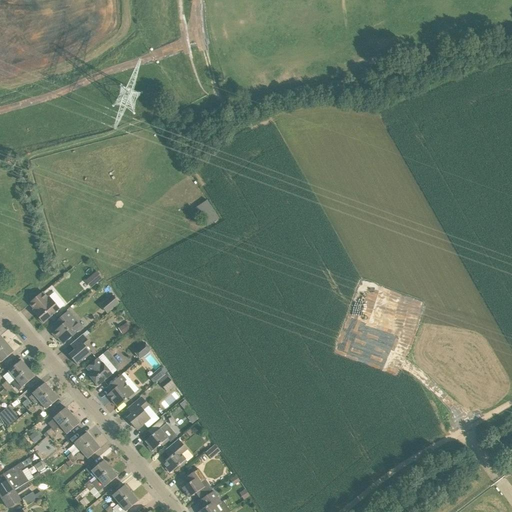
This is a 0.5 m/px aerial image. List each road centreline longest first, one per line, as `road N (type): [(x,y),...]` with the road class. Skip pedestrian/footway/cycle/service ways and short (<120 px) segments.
road 1 (track): [(511,39),(223,105)]
road 2 (residential): [(172,511),(0,314)]
road 3 (unclassified): [(344,511),(435,444),(511,401)]
